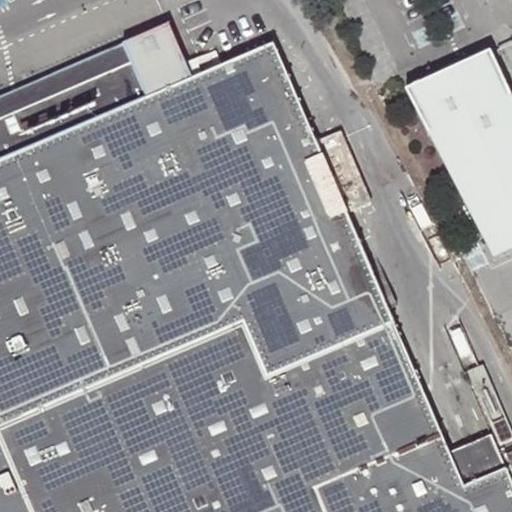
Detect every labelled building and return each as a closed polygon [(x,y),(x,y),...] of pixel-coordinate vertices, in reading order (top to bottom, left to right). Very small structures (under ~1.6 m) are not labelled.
[(511,252),(511,84),(493,49),(408,93),(482,234),(496,261),(511,252)] [(507,511),(502,498),(467,511),(457,511),(445,482),(433,454),(410,401),(356,278),(341,244),(365,234),(340,177),(339,177),(332,161),(307,171),(270,84),(187,119),(160,57),(0,124),(0,511),(507,511)] [(479,433),(495,426),(483,396),(466,402),(479,433)] [(511,470),(511,469),(495,426),(479,433),(497,475),(511,470)] [(489,465),(445,482),(457,511),(467,511),(502,498),(489,465)] [(511,479),(503,483),(511,503),(511,479)]
